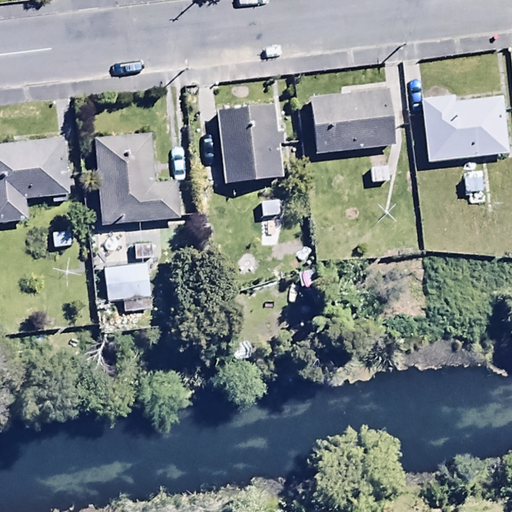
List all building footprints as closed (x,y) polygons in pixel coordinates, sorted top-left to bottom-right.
[(380,88),(304,96),(309,154),(386,147),(380,88)] [(417,99),(422,161),(504,153),(499,97),(452,101),(452,96),(417,99)] [(272,104),(212,109),(219,186),(278,181),(272,104)] [(57,135),(0,141),(0,226),(24,224),(22,200),(64,195),(57,135)] [(146,136),(91,137),(95,226),(175,222),(173,177),(148,178),(146,136)] [(142,263),(100,267),(105,315),(147,310),(142,263)]
